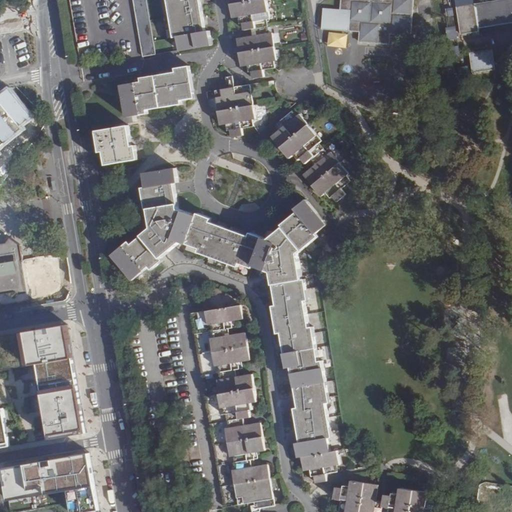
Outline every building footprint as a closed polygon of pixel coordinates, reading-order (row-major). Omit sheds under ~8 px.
[(71,0),(81,58),(127,50),(127,52),(128,52),(128,53),(129,54),(129,55),(129,56),(129,57),(128,58),(127,58),(127,59),(143,56),(133,0),(71,0)] [(133,0),(143,56),(156,54),(147,0),(133,0)] [(168,0),(174,36),(178,36),(180,49),(212,44),(210,30),(206,31),(200,0),(168,0)] [(231,0),(234,18),(240,17),(241,23),(244,23),(245,29),(252,28),(254,36),(238,39),(242,66),(248,65),(249,71),(252,71),(253,78),(264,76),(263,69),(273,67),(272,61),(277,60),(273,33),(267,34),(265,19),(268,19),(267,12),(269,12),(266,0),(231,0)] [(341,0),(341,9),(351,10),(350,31),(360,31),(359,42),(389,44),(390,34),(410,35),(413,0),(341,0)] [(511,0),(502,0),(471,5),(469,0),(456,0),(462,35),(479,32),(479,28),(511,23),(511,0)] [(493,50),(470,53),(472,73),(495,70),(493,50)] [(143,81),(122,85),(127,116),(148,113),(147,109),(182,103),(181,100),(195,97),(189,65),(176,68),(176,71),(161,74),(142,77),(143,81)] [(234,87),(230,88),(215,90),(221,124),(226,124),(227,131),(230,130),(231,137),(243,135),(242,128),(251,126),(250,119),(255,118),(251,91),(249,92),(248,85),(234,87)] [(0,158),(2,156),(8,142),(24,128),(32,131),(36,133),(35,121),(10,89),(0,96),(0,158)] [(314,156),(322,150),(317,144),(320,142),(316,137),(317,135),(299,113),(294,117),(291,112),(283,119),(286,124),(284,126),(272,136),(289,158),(294,154),(298,159),(300,157),(305,163),(311,159),(314,156)] [(24,128),(8,142),(13,148),(32,131),(24,128)] [(101,149),(102,158),(106,157),(107,163),(108,169),(138,164),(136,151),(133,151),(129,131),(98,136),(99,137),(101,149)] [(0,158),(0,168),(8,162),(13,148),(8,142),(2,156),(0,158)] [(332,195),(337,202),(346,195),(341,188),(348,182),(344,177),(349,174),(330,151),(326,155),(322,150),(314,156),(318,161),(315,164),(303,174),(321,196),(326,192),(330,197),(332,195)] [(119,260),(118,260),(133,279),(150,266),(152,269),(163,260),(161,257),(176,245),(171,238),(200,248),(198,251),(238,265),(239,262),(252,267),(253,264),(272,271),(277,305),(273,305),(278,332),(282,332),(287,367),(291,366),(298,407),(294,408),(300,442),(296,443),(298,456),(302,456),(329,451),(327,437),(332,437),(326,402),(329,402),(322,361),(319,361),(313,327),(309,327),(304,301),(309,300),(305,279),(302,279),(297,252),(317,236),(315,232),(326,224),(320,216),(306,199),(295,208),(297,211),(282,224),(284,226),(269,239),(250,232),(249,236),(210,221),(211,218),(198,213),(197,215),(184,210),(179,209),(174,182),(178,182),(176,168),(144,173),(146,187),(144,188),(147,209),(150,208),(152,223),(153,227),(145,234),(133,244),(130,241),(114,255),(119,260)] [(28,289),(23,262),(20,244),(11,238),(8,243),(0,244),(0,293),(7,293),(13,296),(17,291),(28,289)] [(75,296),(71,263),(51,266),(51,261),(29,264),(34,301),(75,296)] [(207,285),(200,283),(197,289),(205,292),(207,285)] [(241,305),(206,311),(208,325),(212,324),(212,325),(214,325),(214,331),(225,329),(225,323),(228,322),(243,320),(241,305)] [(0,447),(25,444),(87,433),(69,324),(0,335),(0,447)] [(216,337),(215,337),(210,338),(213,352),(248,346),(246,333),(230,335),(227,335),(225,329),(214,331),(216,337)] [(248,346),(213,352),(215,365),(219,365),(221,365),(232,363),(236,362),(250,360),(248,346)] [(232,363),(221,365),(221,372),(233,370),(232,363)] [(223,379),(222,379),(218,380),(220,394),(238,391),(236,376),(234,376),(233,370),(221,372),(223,379)] [(236,376),(238,391),(255,388),(253,373),(237,376),(236,376)] [(238,391),(220,394),(223,407),(224,407),(225,414),(228,414),(229,414),(230,421),(240,419),(244,418),(251,417),(250,410),(253,409),(252,403),(258,402),(255,388),(238,391)] [(231,428),(230,428),(226,428),(228,442),(263,436),(261,422),(245,425),(241,425),(240,419),(230,421),(231,428)] [(263,436),(228,442),(231,456),(234,456),(234,455),(236,455),(237,462),(247,460),(246,453),(250,452),(266,450),(263,436)] [(340,464),(338,450),(329,451),(302,456),(304,469),(311,468),(312,475),(315,475),(316,482),(328,480),(327,473),(336,471),(335,464),(340,464)] [(98,511),(90,453),(3,467),(8,502),(74,492),(76,511),(98,511)] [(238,469),(237,469),(233,469),(236,484),(270,478),(268,464),(252,466),(249,467),(247,460),(237,462),(238,469)] [(270,478),(236,484),(239,504),(239,505),(255,502),(259,501),(272,499),(274,499),(270,478)] [(374,511),(376,500),(378,485),(351,480),(350,486),(344,485),(343,488),(336,487),(334,499),(341,499),(340,509),(346,510),(346,511),(374,511)] [(384,495),(383,501),(381,511),(428,511),(424,511),(425,508),(427,492),(399,488),(398,494),(392,493),(391,496),(384,495)] [(273,506),(272,499),(259,501),(260,507),(260,508),(273,506)] [(381,511),(383,501),(376,500),(374,511),(381,511)]
